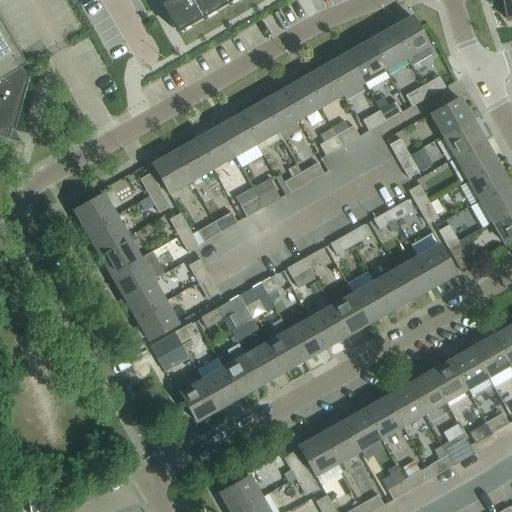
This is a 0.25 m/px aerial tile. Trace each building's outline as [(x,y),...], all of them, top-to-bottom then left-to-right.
[(157,0),(169,20),(175,30),(177,33),(179,31),(190,26),(204,17),(203,14),(213,8),(215,11),(229,3),(227,0),(157,0)] [(432,54),(424,40),(411,17),(406,20),(406,21),(390,30),(405,57),(410,66),(432,54)] [(0,137),(5,139),(13,142),(20,144),(21,142),(8,139),(11,130),(14,131),(28,77),(27,77),(27,79),(21,68),(26,65),(0,20),(0,137)] [(405,57),(390,30),(368,42),(384,70),(405,57)] [(384,70),(368,42),(346,55),(362,82),(384,70)] [(362,82),(346,55),(325,67),(341,94),(362,82)] [(341,94),(325,67),(304,79),(319,107),(341,94)] [(438,77),(421,87),(427,98),(444,88),(438,77)] [(319,107),(304,79),(282,92),(298,119),(319,107)] [(427,98),(421,87),(404,96),(411,107),(427,98)] [(298,119),(282,92),(260,104),(281,141),(299,130),(293,121),(298,119)] [(460,102),(460,101),(458,98),(430,114),(432,117),(443,136),(470,121),(460,102)] [(395,102),(378,112),(384,122),(401,113),(395,102)] [(281,141),(260,104),(239,116),(260,153),(281,141)] [(384,122),(378,112),(361,121),(368,132),(384,122)] [(260,153),(239,116),(217,129),(238,165),(260,153)] [(345,121),(331,129),(335,136),(341,147),(358,137),(352,127),(349,128),(345,121)] [(483,142),(470,121),(443,136),(455,158),(483,142)] [(238,165),(217,129),(196,141),(211,168),(227,159),(233,168),(238,165)] [(341,147),(335,136),(331,129),(319,136),(323,143),(318,146),(324,156),(341,147)] [(388,146),(398,162),(409,156),(399,139),(388,146)] [(211,168),(196,141),(174,153),(190,181),(211,168)] [(495,164),(483,142),(455,158),(468,179),(495,164)] [(190,181),(174,153),(155,164),(152,165),(168,193),(171,192),(171,191),(190,181)] [(418,173),(409,156),(398,162),(407,179),(418,173)] [(317,164),(300,173),(306,184),(323,175),(317,164)] [(495,164),(468,179),(480,201),(507,185),(495,164)] [(306,184),(300,173),(296,166),(287,171),(291,178),(283,183),(289,194),(306,184)] [(139,180),(149,197),(159,191),(150,174),(139,180)] [(269,180),(252,190),(257,198),(263,209),(280,199),(273,188),(269,180)] [(408,192),(417,209),(428,203),(418,185),(408,192)] [(511,211),(511,193),(507,185),(480,201),(492,222),(511,211)] [(263,209),(257,198),(252,190),(235,199),(246,218),(263,209)] [(169,208),(159,191),(149,197),(158,214),(169,208)] [(104,200),(104,199),(101,194),(73,210),(76,216),(77,215),(87,232),(114,217),(104,200)] [(220,233),(241,221),(229,201),(208,213),(213,223),(220,233)] [(406,201),(389,211),(399,227),(400,227),(396,221),(412,212),(406,201)] [(438,219),(428,203),(417,209),(427,225),(438,219)] [(399,227),(389,211),(373,220),(379,231),(387,226),(390,232),(399,227)] [(511,240),(511,211),(492,222),(502,239),(505,245),(511,240)] [(169,220),(178,237),(189,231),(179,214),(169,220)] [(126,238),(114,217),(87,232),(99,254),(126,238)] [(220,233),(213,223),(197,232),(203,243),(220,233)] [(363,226),(346,235),(352,246),(369,236),(363,226)] [(438,232),(447,248),(458,242),(448,226),(438,232)] [(198,248),(189,231),(178,237),(188,254),(198,248)] [(352,246),(346,235),(330,245),(336,255),(352,246)] [(469,236),(458,242),(447,248),(457,265),(467,259),(463,251),(474,245),(469,236)] [(111,275),(138,260),(126,238),(99,254),(111,275)] [(439,246),(433,249),(434,249),(417,259),(432,286),(453,274),(455,274),(439,246)] [(320,250),(303,260),(309,270),(315,280),(310,270),(326,261),(320,250)] [(151,253),(139,260),(138,260),(111,275),(124,297),(151,281),(163,274),(151,253)] [(432,286),(417,259),(395,271),(411,298),(432,286)] [(188,266),(197,283),(208,277),(198,260),(188,266)] [(315,280),(309,270),(303,260),(286,269),(298,289),(315,280)] [(411,298),(395,271),(374,283),(389,310),(411,298)] [(277,275),(260,284),(274,308),(270,302),(279,297),(275,290),(283,285),(277,275)] [(217,294),(208,277),(197,283),(207,300),(217,294)] [(136,318),(163,303),(151,281),(124,297),(136,318)] [(389,310),(374,283),(352,296),(368,322),(389,310)] [(274,308),(260,284),(239,296),(252,320),(274,308)] [(352,296),(331,308),(346,335),(368,322),(352,296)] [(238,297),(217,309),(223,319),(244,307),(238,297)] [(176,325),(173,319),(173,320),(163,303),(136,318),(146,335),(145,335),(148,340),(176,325)] [(346,335),(331,308),(309,320),(324,347),(346,335)] [(223,319),(217,309),(200,318),(206,329),(223,319)] [(281,372),(303,359),(287,332),(281,320),(271,325),(278,337),(266,345),(281,372)] [(303,359),(324,347),(309,320),(287,332),(303,359)] [(191,324),(174,333),(181,343),(197,334),(191,324)] [(511,326),(493,337),(508,365),(511,362),(511,326)] [(180,344),(181,343),(174,333),(153,345),(158,355),(155,357),(159,365),(162,368),(186,354),(180,344)] [(508,365),(493,337),(471,350),(487,377),(508,365)] [(260,384),(281,372),(266,345),(244,357),(260,384)] [(487,377),(471,350),(449,362),(465,389),(487,377)] [(238,396),(260,384),(244,357),(223,369),(238,396)] [(465,389),(449,362),(428,374),(443,401),(465,389)] [(217,409),(238,396),(223,369),(201,381),(217,409)] [(443,401),(428,374),(406,386),(422,414),(443,401)] [(200,418),(217,409),(201,381),(184,391),(179,394),(195,422),(200,419),(200,418)] [(422,414),(406,386),(385,399),(400,426),(422,414)] [(400,426),(385,399),(363,411),(379,438),(400,426)] [(379,438),(363,411),(342,423),(357,451),(379,438)] [(502,414),(485,424),(491,434),(508,425),(502,414)] [(357,451),(342,423),(320,436),(336,463),(357,451)] [(491,434),(485,424),(468,433),(474,444),(491,434)] [(441,447),(446,456),(452,467),(474,455),(462,435),(441,447)] [(336,463),(320,436),(300,447),(299,447),(298,448),(314,476),(317,474),(336,463)] [(283,458),(295,479),(306,473),(293,452),(283,458)] [(452,467),(446,456),(429,465),(436,476),(452,467)] [(415,462),(398,471),(409,491),(426,482),(415,462)] [(409,491),(398,471),(381,480),(393,501),(409,491)] [(315,490),(306,473),(295,479),(304,496),(315,490)] [(250,482),(251,482),(248,477),(220,493),(223,498),(231,511),(237,511),(260,499),(250,482)] [(377,495),(360,505),(363,511),(373,511),(383,506),(377,495)] [(315,502),(320,511),(334,511),(326,496),(315,502)] [(267,511),(260,499),(237,511),(267,511)]
